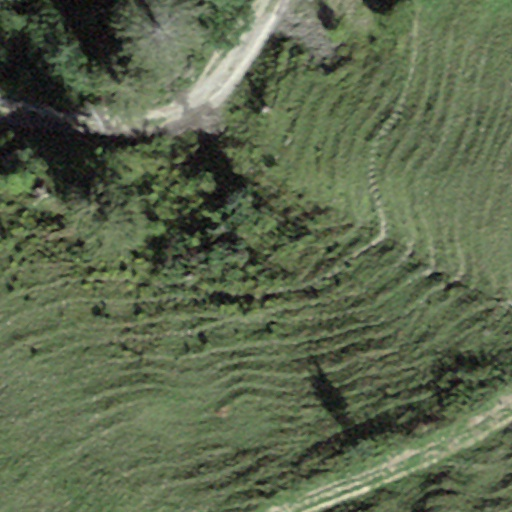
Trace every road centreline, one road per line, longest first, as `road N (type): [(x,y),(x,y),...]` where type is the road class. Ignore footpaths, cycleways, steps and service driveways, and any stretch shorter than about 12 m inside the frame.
road 1 (track): [(276,0),(204,99),(164,123),(0,108)]
road 2 (track): [(254,511),(463,424),(511,392)]
